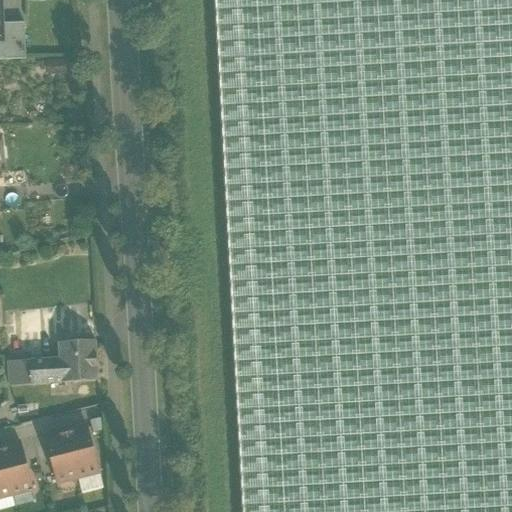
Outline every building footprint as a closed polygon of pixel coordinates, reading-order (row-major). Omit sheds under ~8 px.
[(511,511),(511,0),(214,0),(240,511),(511,511)] [(24,24),(0,24),(0,30),(0,41),(0,60),(25,60),(24,24)] [(96,341),(59,343),(60,359),(46,360),(48,384),(98,380),(96,341)] [(46,360),(29,361),(31,385),(48,384),(46,360)] [(29,361),(7,363),(9,387),(31,385),(29,361)] [(87,428),(66,434),(77,478),(99,473),(87,428)] [(66,434),(44,439),(56,484),(77,478),(66,434)] [(21,445),(0,450),(0,452),(11,495),(33,490),(21,445)] [(0,452),(0,498),(11,495),(0,452)] [(103,488),(99,473),(77,478),(81,493),(103,488)]
